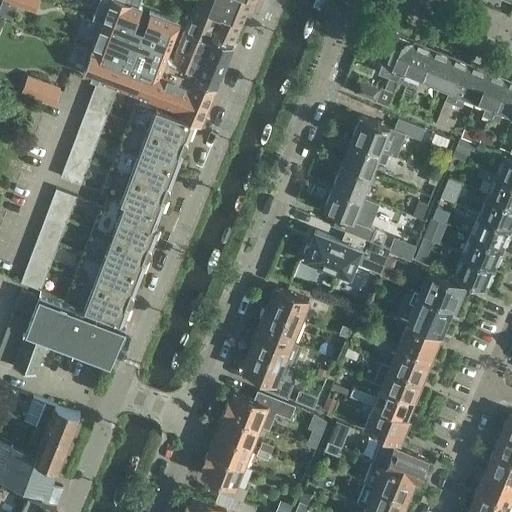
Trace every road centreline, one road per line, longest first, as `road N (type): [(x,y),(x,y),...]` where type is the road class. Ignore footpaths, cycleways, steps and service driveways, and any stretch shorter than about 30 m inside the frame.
road 1 (residential): [(187,416),(238,276),(255,264),(282,198),(281,170),(350,0)]
road 2 (residential): [(273,0),(117,386)]
road 3 (residential): [(438,511),(491,377)]
road 4 (residential): [(117,386),(68,511)]
